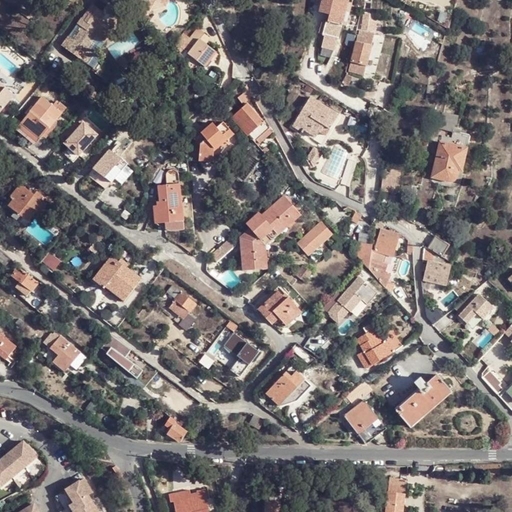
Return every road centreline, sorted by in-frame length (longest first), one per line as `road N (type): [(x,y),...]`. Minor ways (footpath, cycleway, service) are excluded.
road 1 (residential): [(511,418),(420,319),(415,240),(304,180),(204,0)]
road 2 (residential): [(280,341),(169,246),(121,228),(0,132)]
road 3 (residential): [(306,450),(124,446),(0,388)]
road 4 (residential): [(243,405),(206,402),(0,243)]
road 5 (residential): [(511,453),(306,450)]
